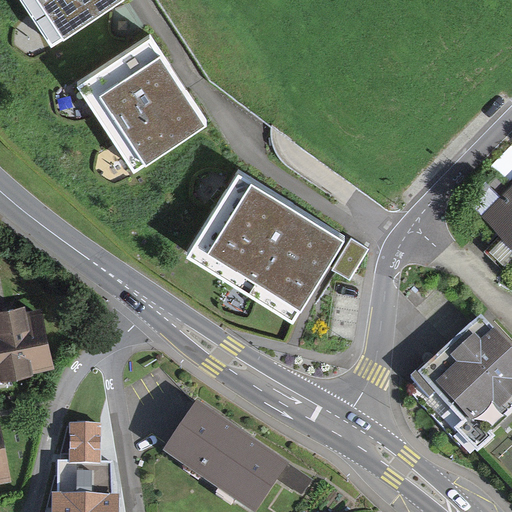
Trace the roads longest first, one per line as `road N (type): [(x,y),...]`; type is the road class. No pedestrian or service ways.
road 1 (primary): [(151,308),(341,431)]
road 2 (unclassified): [(408,234),(395,259),(373,372),(341,431)]
road 3 (primary): [(0,190),(151,308)]
road 4 (residential): [(28,511),(59,398),(108,348)]
road 5 (residential): [(137,511),(108,348)]
road 6 (unclassified): [(511,122),(408,234)]
road 7 (primary): [(341,431),(451,511)]
road 8 (residential): [(408,234),(442,252),(511,318)]
